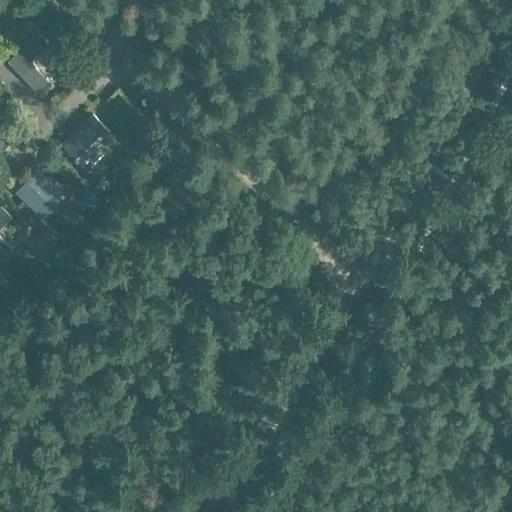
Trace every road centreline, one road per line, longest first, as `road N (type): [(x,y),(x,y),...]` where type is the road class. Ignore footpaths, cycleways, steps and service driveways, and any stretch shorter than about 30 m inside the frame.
road 1 (unclassified): [(214,511),(282,407),(508,0)]
road 2 (track): [(356,274),(62,0)]
road 3 (unknown): [(397,285),(421,301),(511,439)]
